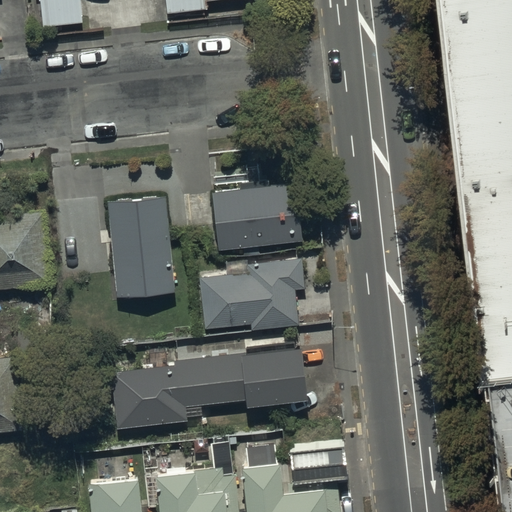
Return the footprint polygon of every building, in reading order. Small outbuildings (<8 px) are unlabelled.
[(35,0),(39,35),(87,29),(83,0),(163,0),(166,23),(209,18),(208,7),(273,0),(35,0)] [(511,511),(511,0),(440,0),(482,366),(504,511),(511,511)] [(295,176),(212,186),(218,243),(301,234),(295,176)] [(165,190),(109,196),(117,289),(174,284),(165,190)] [(43,213),(0,217),(0,292),(14,290),(52,286),(43,213)] [(248,268),(201,273),(206,322),(251,318),(252,325),(299,320),(295,284),(305,283),(302,254),(247,259),(248,268)] [(52,286),(14,290),(22,359),(60,355),(52,286)] [(301,341),(241,348),(246,393),(306,387),(301,341)] [(175,359),(112,366),(118,421),(186,413),(185,400),(246,393),(241,348),(174,355),(175,359)] [(13,359),(0,360),(0,435),(21,433),(13,359)] [(307,402),(294,410),(297,420),(302,418),(303,422),(335,409),(330,394),(307,403),(307,402)] [(344,437),(290,442),(293,475),(347,470),(344,437)] [(282,485),(279,455),(242,459),(247,511),(341,511),(338,479),(282,485)] [(223,471),(222,463),(157,469),(161,511),(240,511),(235,470),(223,471)] [(141,511),(137,470),(89,475),(92,511),(141,511)]
